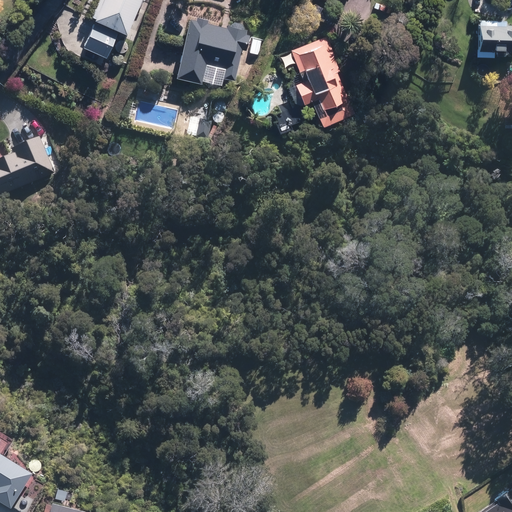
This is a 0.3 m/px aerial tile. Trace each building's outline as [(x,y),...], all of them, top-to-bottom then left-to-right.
[(95,0),(85,21),(89,23),(77,47),(108,62),(114,51),(115,52),(116,52),(117,53),(118,53),(119,53),(120,53),(121,52),(122,52),(123,52),(123,51),(124,51),(125,50),(126,49),(126,48),(127,47),(127,46),(127,45),(127,44),(127,43),(126,42),(126,41),(125,40),(124,39),(123,39),(123,38),(122,38),(121,38),(138,0),(95,0)] [(228,28),(227,28),(185,19),(171,78),(198,85),(200,75),(231,82),(238,51),(241,52),(246,32),(241,31),(241,30),(241,29),(241,28),(241,27),(240,26),(239,25),(238,24),(237,24),(236,24),(235,23),(234,23),(234,24),(233,24),(232,24),(231,24),(231,25),(230,25),(230,26),(229,26),(229,27),(229,28),(228,28)] [(502,22),(474,21),(473,53),(511,54),(511,27),(502,27),(502,22)] [(288,55),(278,58),(281,68),(293,64),(299,84),(291,87),(297,105),(307,102),(314,126),(351,114),(326,38),(287,51),(288,55)] [(250,39),(249,53),(257,55),(259,41),(250,39)] [(0,196),(52,174),(37,139),(19,147),(21,152),(0,161),(0,196)] [(0,503),(10,509),(27,479),(0,463),(0,503)] [(483,511),(511,511),(511,487),(489,503),(492,507),(483,511)]
